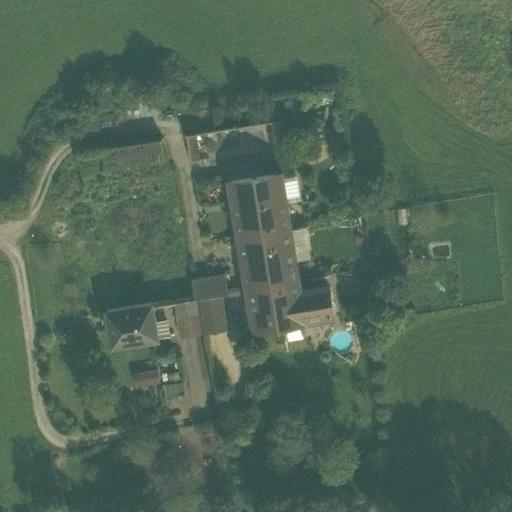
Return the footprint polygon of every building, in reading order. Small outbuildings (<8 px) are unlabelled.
[(187,133),(188,157),(196,157),(196,132),(187,133)] [(161,138),(113,145),(82,150),(86,171),(117,166),(117,167),(165,159),(161,138)] [(230,180),(254,328),(333,315),(329,285),(300,290),(281,173),(230,180)] [(193,277),(196,297),(198,297),(221,293),(228,292),(225,272),(193,277)] [(198,297),(203,331),(227,327),(221,293),(198,297)] [(174,301),(180,335),(201,332),(196,297),(174,301)] [(107,310),(113,345),(158,338),(154,308),(153,302),(107,310)] [(133,384),(158,381),(157,367),(131,370),(133,384)]
